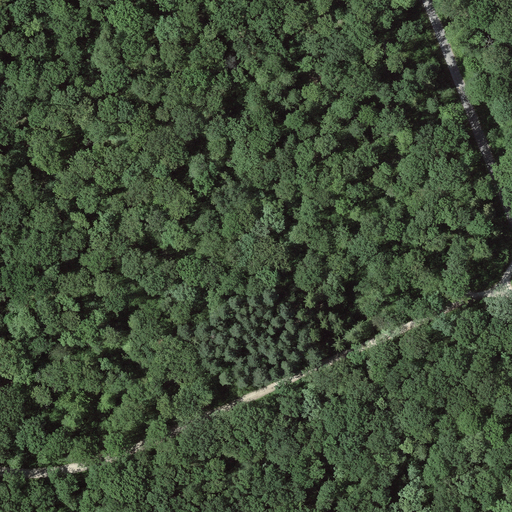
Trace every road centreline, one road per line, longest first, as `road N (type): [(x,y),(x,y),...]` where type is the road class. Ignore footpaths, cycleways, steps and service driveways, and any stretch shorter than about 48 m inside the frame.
road 1 (track): [(0,471),(65,470),(121,453),(497,292)]
road 2 (track): [(427,0),(511,222)]
